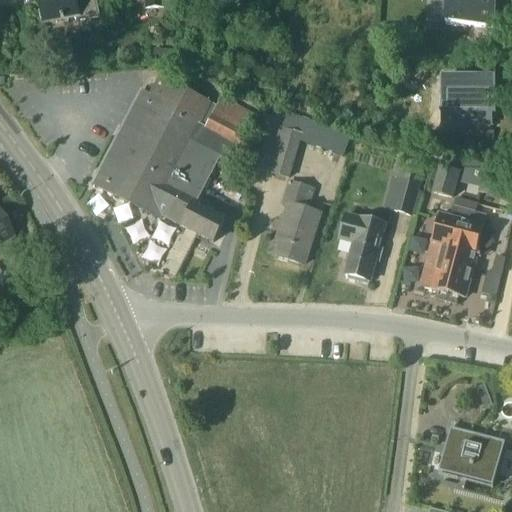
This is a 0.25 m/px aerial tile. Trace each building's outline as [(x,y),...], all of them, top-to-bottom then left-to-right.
[(94,0),(38,0),(41,12),(38,15),(40,21),(43,23),(44,26),(76,21),(76,22),(98,19),(94,0)] [(164,11),(163,0),(145,0),(146,11),(164,11)] [(446,0),(445,27),(492,30),(492,29),(493,0),(446,0)] [(173,65),(173,59),(174,54),(160,53),(154,52),(153,64),(173,65)] [(165,220),(181,229),(217,159),(219,159),(237,168),(261,121),(223,101),(218,111),(160,81),(151,99),(141,94),(93,187),(163,224),(165,220)] [(442,115),(465,115),(465,120),(479,120),(479,115),(491,115),(493,115),(493,81),(442,81),(442,115)] [(289,181),(301,138),(279,132),(275,148),(279,149),(271,176),(289,181)] [(443,156),(433,195),(453,201),(457,184),(480,190),(479,195),(500,200),(507,173),(443,156)] [(197,202),(219,159),(217,159),(181,229),(186,231),(186,232),(199,240),(199,242),(206,246),(207,244),(212,246),(224,224),(199,210),(202,205),(197,202)] [(384,212),(391,214),(411,219),(424,169),(400,163),(395,182),(392,181),(384,212)] [(303,269),(320,217),(306,213),(313,193),(289,185),(282,206),(288,207),(279,235),(282,236),(274,259),(303,269)] [(463,301),(482,230),(485,218),(454,209),(450,221),(438,218),(419,289),(436,294),(434,302),(455,307),(457,299),(463,301)] [(0,245),(12,239),(1,220),(4,218),(0,212),(0,245)] [(339,243),(353,247),(345,279),(349,280),(349,283),(356,285),(358,282),(370,286),(375,264),(378,265),(381,254),(379,253),(385,229),(346,219),(339,243)] [(173,232),(158,237),(154,225),(138,230),(146,257),(158,254),(162,268),(182,263),(173,232)] [(502,278),(487,275),(482,295),(497,299),(502,278)] [(443,454),(437,476),(492,491),(504,444),(450,430),(444,454),(443,454)]
